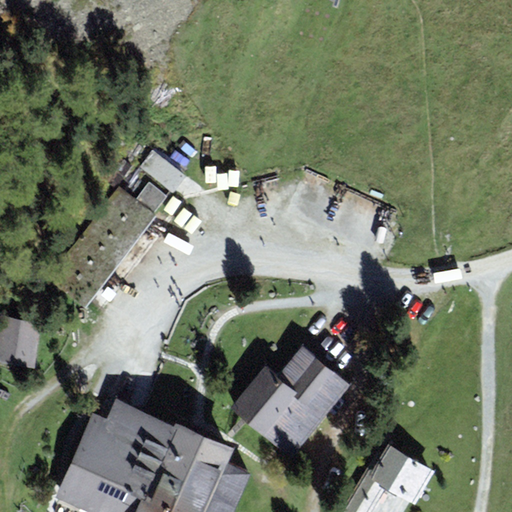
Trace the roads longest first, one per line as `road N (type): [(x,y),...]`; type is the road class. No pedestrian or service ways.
road 1 (unclassified): [(480,272),(408,283),(261,261),(193,275)]
road 2 (track): [(5,511),(2,443),(16,412),(96,349),(138,340)]
road 3 (track): [(479,511),(489,314),(480,272)]
road 4 (track): [(365,279),(356,397),(313,477)]
road 5 (track): [(193,275),(167,294),(116,374)]
